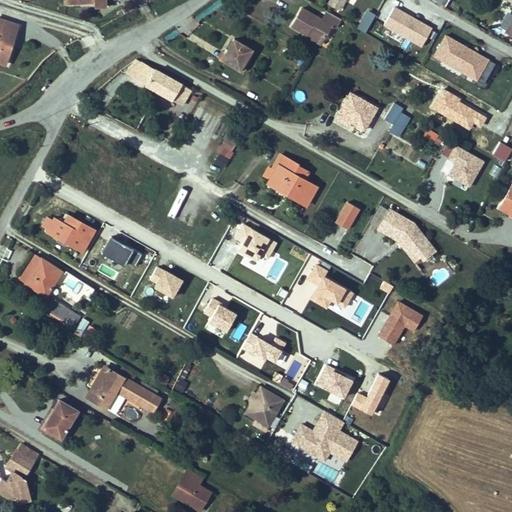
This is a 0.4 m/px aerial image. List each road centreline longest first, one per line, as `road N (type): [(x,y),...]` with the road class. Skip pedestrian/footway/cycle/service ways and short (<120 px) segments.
road 1 (unknown): [(68,87),(148,146),(355,268)]
road 2 (unclassified): [(51,105),(96,63),(200,0)]
road 3 (residential): [(51,105),(50,139),(0,227)]
